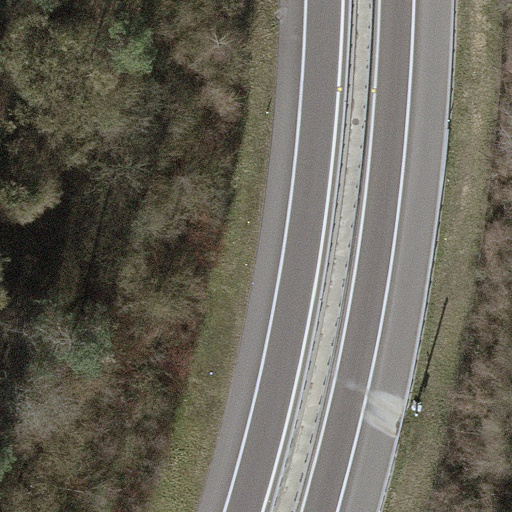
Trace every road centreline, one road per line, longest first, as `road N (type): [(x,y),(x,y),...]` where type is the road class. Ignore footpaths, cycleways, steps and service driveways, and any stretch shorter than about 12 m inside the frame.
road 1 (motorway): [(326,0),(297,296),(246,511)]
road 2 (motorway): [(321,511),(381,231),(399,0)]
